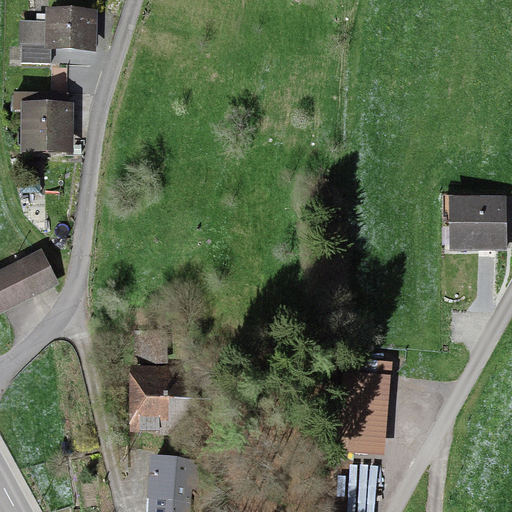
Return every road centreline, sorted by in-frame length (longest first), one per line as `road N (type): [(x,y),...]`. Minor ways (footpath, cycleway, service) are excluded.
road 1 (unclassified): [(0,373),(65,310),(101,106),(133,0)]
road 2 (unclassified): [(511,291),(392,511)]
